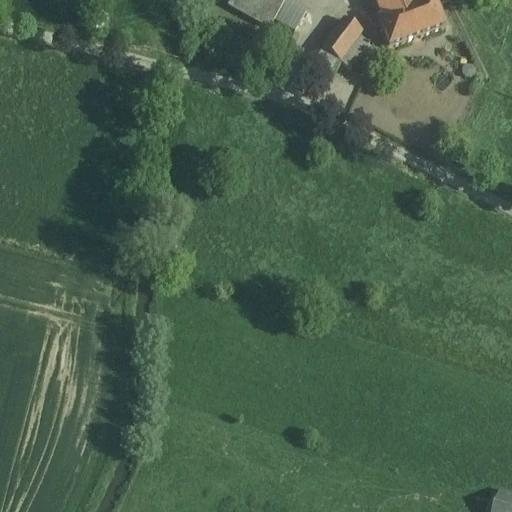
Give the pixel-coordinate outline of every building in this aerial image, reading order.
[(277,0),(231,0),(265,21),(271,11),(277,0)] [(302,5),(293,0),(277,0),(271,11),(291,23),(302,5)] [(418,0),(359,0),(361,5),(368,2),(373,16),(374,17),(418,0)] [(419,0),(418,0),(374,17),(373,16),(370,17),(380,46),(439,26),(430,2),(429,0),(419,0)] [(339,16),(316,45),(333,59),(343,66),(363,40),(353,32),(356,29),(339,16)] [(333,59),(316,45),(303,62),(320,75),(333,59)] [(511,511),(511,497),(495,493),(489,511),(511,511)]
